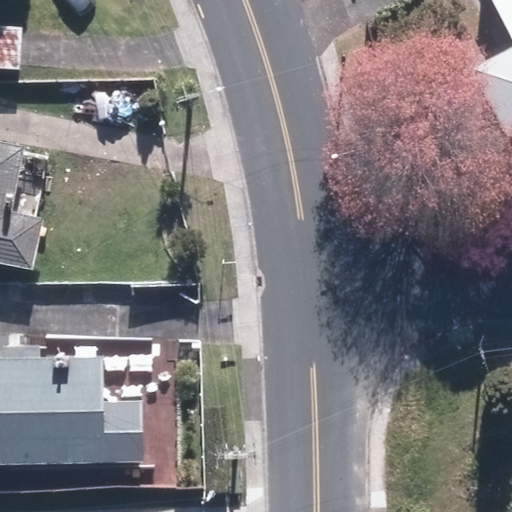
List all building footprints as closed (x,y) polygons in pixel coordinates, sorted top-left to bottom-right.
[(25,26),(0,23),(0,67),(20,70),(25,26)] [(511,44),(471,67),(507,135),(511,132),(511,44)] [(44,214),(10,208),(23,144),(0,139),(0,258),(33,265),(44,214)] [(0,353),(0,459),(142,458),(141,398),(104,398),(103,352),(0,353)] [(161,352),(108,352),(109,391),(162,390),(161,352)]
